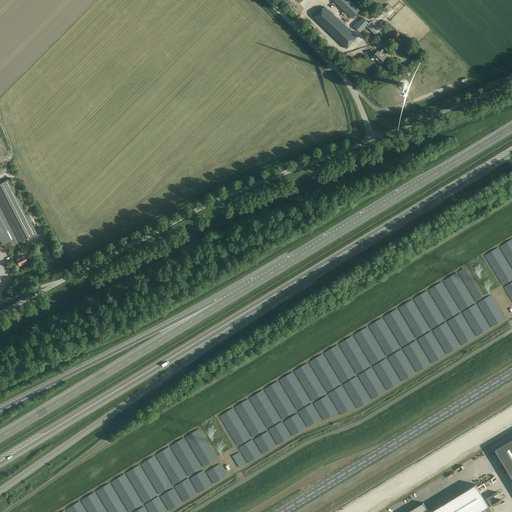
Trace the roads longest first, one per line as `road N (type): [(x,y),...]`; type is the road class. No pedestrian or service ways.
road 1 (unclassified): [(0,313),(189,214),(372,138)]
road 2 (unclassified): [(511,332),(194,511)]
road 3 (trunk): [(0,489),(289,286)]
road 4 (trunk): [(0,461),(289,286)]
road 5 (trunk): [(511,126),(225,300)]
road 6 (secondary): [(284,511),(511,374)]
road 7 (trunk): [(225,300),(0,437)]
road 8 (trunk): [(289,286),(511,153)]
road 9 (trunk): [(225,300),(0,409)]
road 10 (unclassified): [(372,138),(337,70),(267,0)]
road 11 (unclassified): [(372,138),(511,83)]
road 12 (unknown): [(400,511),(488,461),(511,487)]
